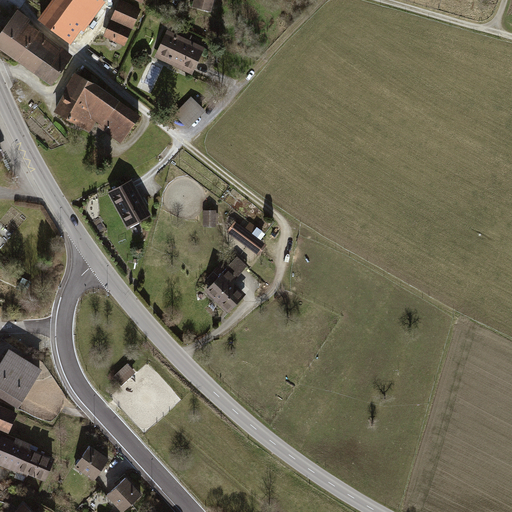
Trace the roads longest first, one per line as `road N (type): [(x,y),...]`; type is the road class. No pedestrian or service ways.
road 1 (tertiary): [(270,441),(181,360),(98,261)]
road 2 (tertiary): [(192,511),(84,392),(67,357),(64,325)]
road 3 (track): [(183,141),(285,219),(279,283),(253,304)]
road 4 (residential): [(14,0),(183,141)]
road 5 (track): [(183,141),(329,0)]
road 6 (tertiary): [(0,90),(33,162),(98,261)]
road 7 (tertiary): [(270,441),(374,511)]
road 8 (track): [(377,0),(493,31)]
